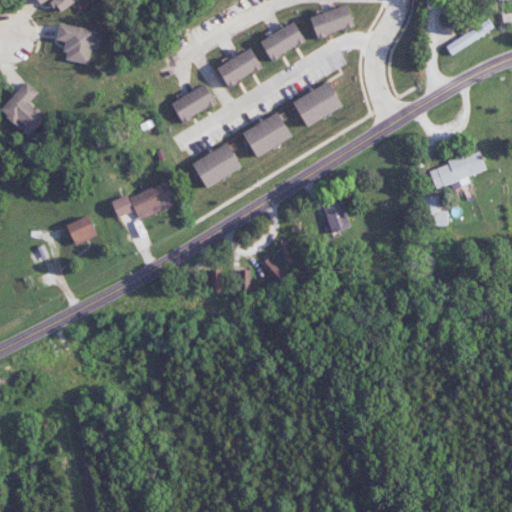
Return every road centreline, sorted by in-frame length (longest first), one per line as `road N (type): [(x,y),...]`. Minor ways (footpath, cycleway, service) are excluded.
road 1 (tertiary): [(0,345),(511,60)]
road 2 (residential): [(381,45),(323,50),(179,144)]
road 3 (residential): [(285,0),(171,67)]
road 4 (residential): [(391,126),(377,55),(398,0)]
